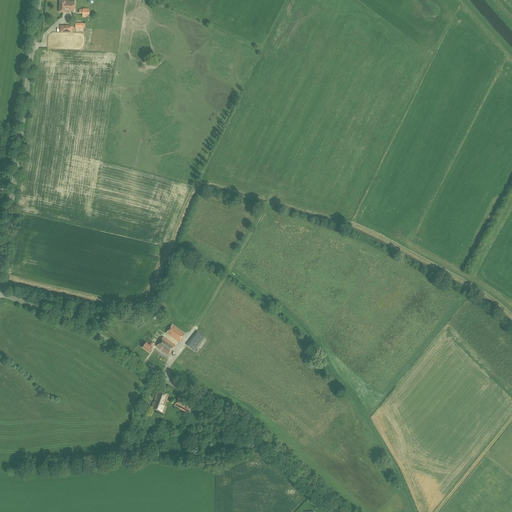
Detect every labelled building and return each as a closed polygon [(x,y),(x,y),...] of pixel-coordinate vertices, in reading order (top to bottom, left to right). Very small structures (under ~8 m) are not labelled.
[(75,11),(75,1),(60,1),(59,12),(65,12),(65,11),(75,11)] [(178,342),(184,334),(172,325),(166,333),(178,342)] [(196,352),(207,337),(198,331),(187,346),(196,352)] [(173,349),(176,346),(163,337),(156,347),(161,350),(161,349),(169,355),(172,351),(171,351),(173,349)] [(152,347),(154,344),(152,342),(149,345),(146,342),(142,348),(149,352),(153,347),(152,347)] [(187,346),(182,352),(189,359),(195,353),(187,346)] [(164,413),(166,407),(165,406),(169,395),(158,390),(151,408),(164,413)] [(189,413),(194,404),(180,396),(174,406),(189,413)]
